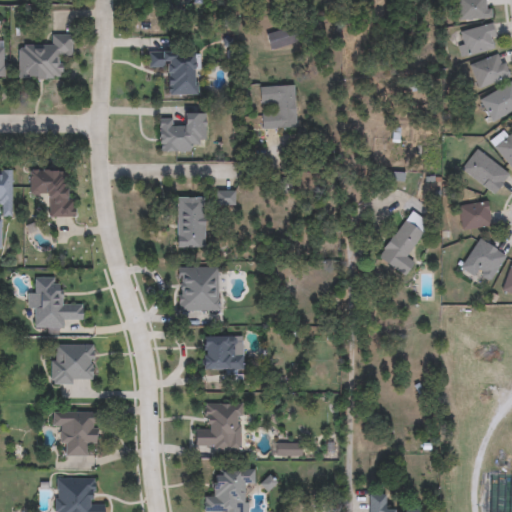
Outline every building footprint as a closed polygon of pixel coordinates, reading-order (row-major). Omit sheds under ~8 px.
[(488,0),(488,19),(458,19),(458,0),(488,0)] [(298,38),(269,48),(264,33),(293,24),(298,38)] [(460,52),(461,27),(493,28),(492,53),(460,52)] [(59,54),(59,76),(17,76),(16,43),(49,43),(49,38),(71,38),(71,54),(59,54)] [(167,93),(166,66),(146,66),(146,49),(194,49),(194,93),(167,93)] [(508,77),(478,89),(469,65),(499,53),(508,77)] [(479,100),(510,82),(511,85),(511,109),(491,122),(479,100)] [(295,125),(261,127),(260,112),(274,111),(273,101),(259,102),(258,85),(292,83),(295,125)] [(190,150),(157,150),(157,115),(204,115),(204,142),(190,142),(190,150)] [(511,170),(494,146),(511,133),(511,170)] [(508,175),(491,194),(461,168),(477,149),(508,175)] [(0,167),(11,167),(11,214),(0,214),(0,167)] [(66,168),(66,196),(72,196),(72,215),(47,215),(47,194),(27,194),(28,168),(66,168)] [(203,247),(174,247),(174,195),(203,195),(203,247)] [(487,202),(489,227),(460,229),(458,205),(487,202)] [(378,259),(404,278),(413,264),(405,258),(429,225),(411,212),(378,259)] [(460,268),(478,240),(505,256),(487,285),(460,268)] [(511,295),(502,292),(511,256),(511,295)] [(217,266),(217,309),(178,309),(178,266),(217,266)] [(62,326),(32,326),(32,276),(58,276),(58,302),(81,302),(81,318),(62,318),(62,326)] [(201,368),(201,335),(233,335),(233,352),(241,352),(241,368),(201,368)] [(91,381),(50,381),(50,343),(91,343),(91,381)] [(239,438),(228,437),(228,447),(192,446),(193,427),(203,427),(204,402),(239,402),(239,438)] [(94,422),(94,442),(86,443),(86,454),(61,454),(61,425),(51,425),(50,410),(101,410),(102,422),(94,422)] [(211,495),(212,466),(252,468),(251,482),(244,482),(243,511),(202,511),(203,495),(211,495)] [(55,511),(55,477),(92,477),(92,502),(102,502),(102,511),(55,511)] [(386,511),(386,496),(370,497),(370,511),(418,511),(386,511)]
